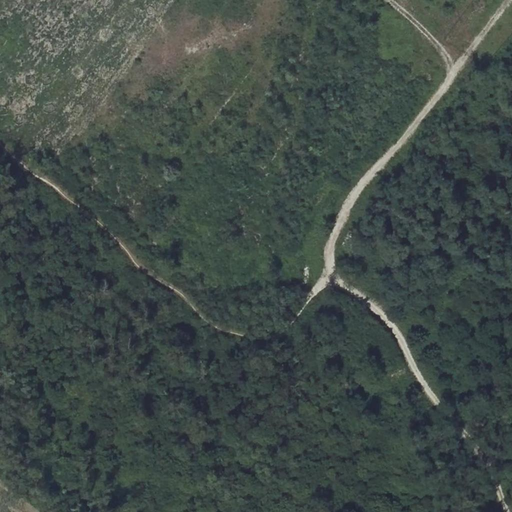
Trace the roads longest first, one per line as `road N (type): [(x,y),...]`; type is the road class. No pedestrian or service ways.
road 1 (track): [(506,0),(326,239),(325,280)]
road 2 (track): [(325,280),(388,321),(423,383),(481,451),(504,511)]
